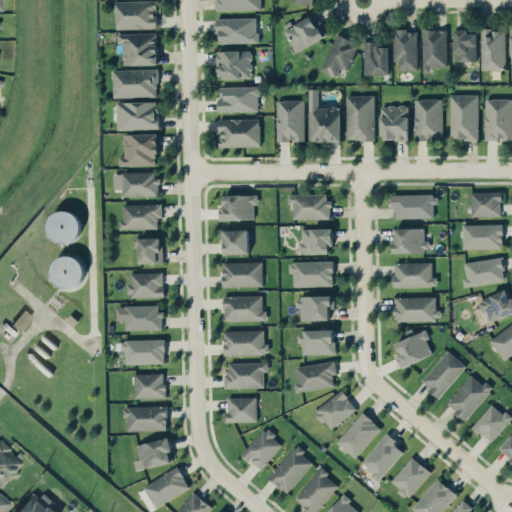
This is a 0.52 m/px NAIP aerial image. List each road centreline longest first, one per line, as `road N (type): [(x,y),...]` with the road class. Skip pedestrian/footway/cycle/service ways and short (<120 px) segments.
road 1 (residential): [(209,460),(201,436),(187,0)]
road 2 (residential): [(511,497),(371,376),(364,171)]
road 3 (residential): [(193,173),(511,169)]
